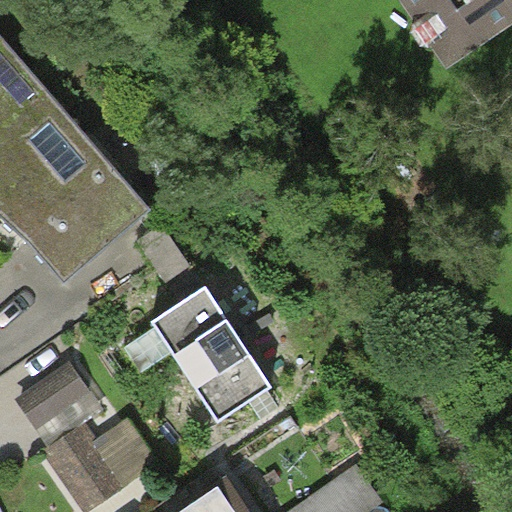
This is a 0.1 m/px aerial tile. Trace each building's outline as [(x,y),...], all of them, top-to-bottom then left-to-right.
[(511,0),(409,0),(447,55),(511,10),(511,0)] [(149,214),(0,43),(0,214),(27,238),(66,281),(149,214)] [(269,392),(206,293),(154,325),(216,425),(260,398),(269,392)] [(71,363),(17,399),(38,431),(92,395),(71,363)] [(84,431),(47,454),(83,511),(90,511),(123,492),(84,431)] [(358,468),(293,511),(369,511),(382,504),(358,468)] [(248,511),(228,480),(177,511),(248,511)]
